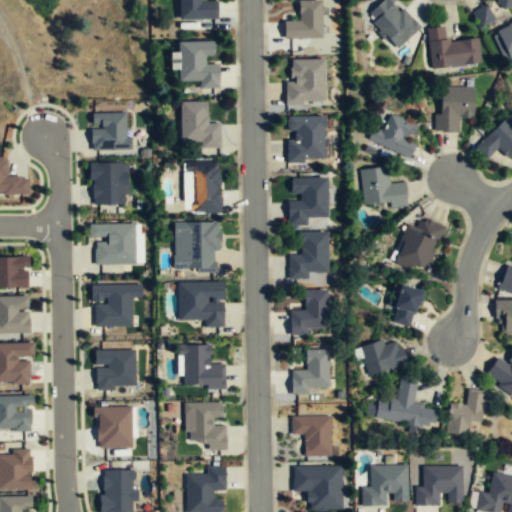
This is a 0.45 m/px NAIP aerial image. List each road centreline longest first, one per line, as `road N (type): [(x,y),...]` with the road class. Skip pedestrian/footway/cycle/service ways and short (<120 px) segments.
road 1 (residential): [(249,0),(259,511)]
road 2 (residential): [(44,137),(55,157),(67,511)]
road 3 (residential): [(511,190),(477,238),(451,340)]
